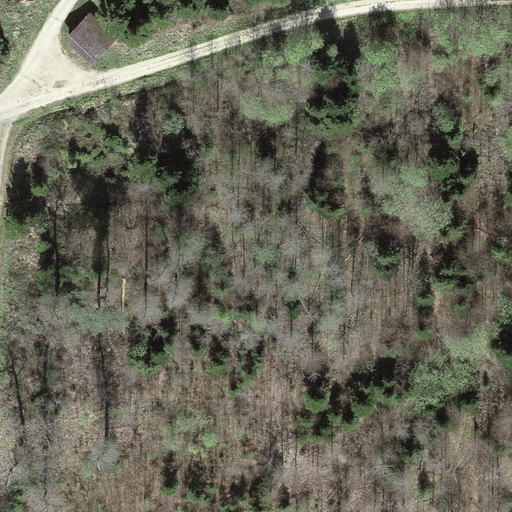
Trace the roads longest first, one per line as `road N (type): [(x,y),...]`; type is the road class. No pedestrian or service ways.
road 1 (track): [(0,107),(355,8),(430,0)]
road 2 (track): [(73,0),(0,103)]
